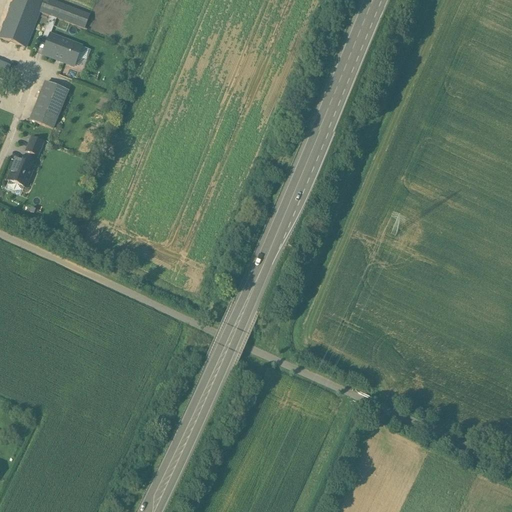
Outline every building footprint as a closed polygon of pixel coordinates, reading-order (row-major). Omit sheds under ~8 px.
[(14,0),(0,36),(0,38),(24,48),(38,13),(43,0),(14,0)] [(47,0),(43,0),(38,13),(84,31),(89,16),(47,0)] [(80,49),(50,36),(43,56),(73,67),(80,49)] [(10,66),(0,62),(0,79),(4,81),(10,66)] [(52,130),(68,93),(45,83),(30,121),(52,130)] [(43,144),(31,139),(25,152),(37,157),(43,144)] [(25,188),(33,168),(16,161),(7,181),(25,188)]
